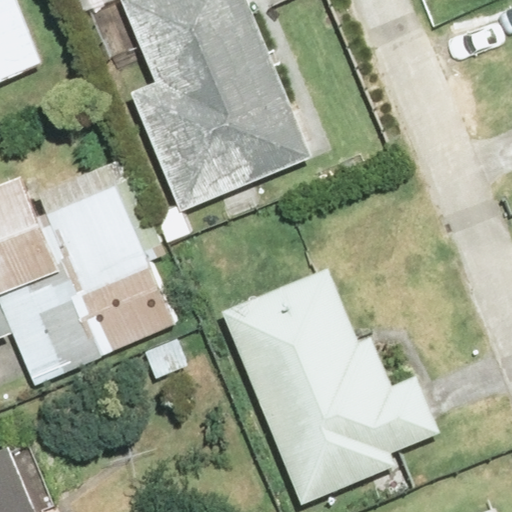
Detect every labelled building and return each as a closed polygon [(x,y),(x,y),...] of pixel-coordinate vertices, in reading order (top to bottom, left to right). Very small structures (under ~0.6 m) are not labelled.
[(18,0),(0,0),(0,81),(44,64),(18,0)] [(319,138),(263,0),(135,0),(161,62),(131,74),(179,194),(319,138)] [(33,152),(0,164),(0,326),(25,316),(7,272),(71,246),(33,152)] [(336,248),(226,293),(306,486),(403,446),(399,435),(447,415),(423,356),(399,366),(379,318),(367,322),(336,248)] [(57,511),(22,422),(0,431),(0,511),(57,511)] [(445,511),(442,503),(418,511),(445,511)]
